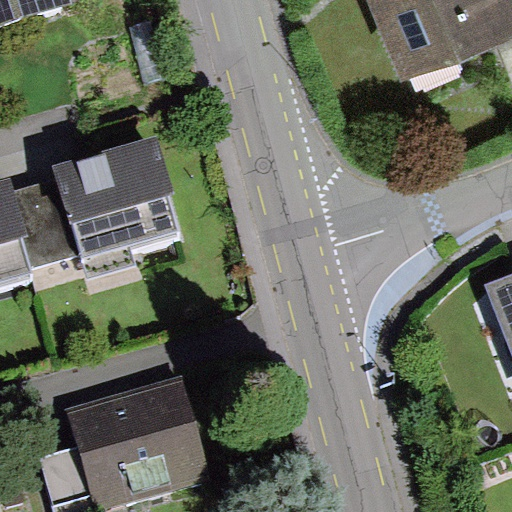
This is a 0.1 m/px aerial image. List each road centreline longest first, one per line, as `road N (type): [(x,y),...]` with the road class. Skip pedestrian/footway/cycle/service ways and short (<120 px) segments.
road 1 (secondary): [(366,511),(300,255)]
road 2 (secondary): [(300,255),(231,0)]
road 3 (residential): [(300,255),(511,184)]
